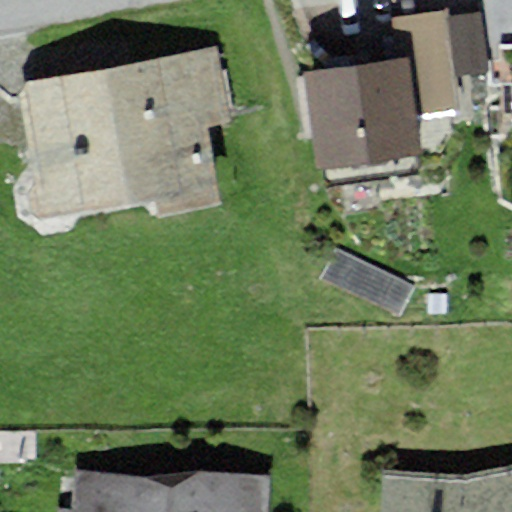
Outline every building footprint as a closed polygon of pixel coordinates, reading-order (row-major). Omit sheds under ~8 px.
[(394,14),(400,51),(409,116),(457,109),(452,74),(483,70),(475,13),(447,17),(446,7),(394,14)] [(116,64),(17,79),(37,208),(151,190),(155,214),(221,204),(208,119),(230,115),(219,48),(116,64)] [(400,51),(302,66),(319,174),(416,159),(409,116),(400,51)] [(382,511),(511,511),(511,464),(463,473),(380,469),(382,511)] [(267,511),(270,476),(69,466),(65,503),(50,502),(49,511),(267,511)]
